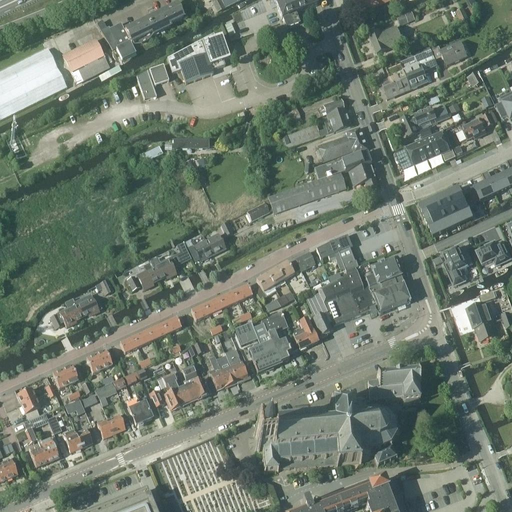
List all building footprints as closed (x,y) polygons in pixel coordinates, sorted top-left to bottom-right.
[(205,0),(210,0),(217,14),(236,4),(233,0),(202,0),(203,1),(205,0)] [(296,14),(315,7),(317,6),(314,0),(274,0),(282,20),(283,19),(286,30),(299,25),(296,14)] [(360,14),(393,0),(392,0),(362,0),(364,2),(357,5),(360,14)] [(157,16),(154,11),(149,14),(152,19),(125,32),(131,45),(152,35),(153,37),(171,28),(169,26),(183,20),(177,6),(157,16)] [(456,13),(461,25),(469,21),(463,9),(456,13)] [(407,15),(397,19),(400,27),(410,23),(407,15)] [(116,49),(122,61),(136,55),(123,30),(120,25),(116,27),(110,30),(109,29),(106,30),(101,23),(97,26),(112,51),(116,49)] [(230,37),(235,35),(231,24),(225,26),(230,37)] [(386,51),(403,44),(397,29),(380,36),(379,34),(370,38),(377,56),(387,52),(386,51)] [(225,67),(214,35),(168,60),(173,75),(181,72),(186,86),(213,76),(212,72),(225,67)] [(71,74),(103,58),(95,42),(63,58),(71,74)] [(431,52),(435,61),(443,58),(447,67),(467,58),(460,44),(440,52),(439,49),(431,52)] [(0,122),(67,89),(57,70),(47,50),(0,73),(0,122)] [(435,61),(431,52),(409,61),(420,87),(427,84),(422,73),(437,67),(435,62),(435,61)] [(420,87),(409,61),(379,73),(383,81),(382,82),(389,100),(410,92),(410,91),(420,87)] [(148,73),(147,73),(137,79),(145,101),(145,99),(156,97),(156,99),(157,99),(154,90),(155,87),(169,83),(164,67),(150,72),(150,73),(148,74),(148,73)] [(468,79),(473,88),(482,83),(477,74),(468,79)] [(511,95),(501,100),(503,104),(497,107),(502,119),(508,116),(511,122),(511,121),(511,95)] [(313,116),(315,120),(320,119),(323,118),(322,114),(325,113),(326,116),(344,110),(341,102),(323,108),(321,109),(322,113),(313,116)] [(449,108),(452,115),(460,111),(456,104),(449,108)] [(432,110),(415,117),(421,131),(437,123),(449,118),(447,112),(442,114),(435,117),(432,110)] [(344,111),(326,117),(328,123),(324,125),(326,130),(319,132),(321,138),(332,134),(332,135),(350,128),(344,111)] [(494,114),(489,116),(461,129),(467,142),(476,138),(477,139),(486,135),(484,131),(498,124),(494,114)] [(423,139),(432,135),(429,129),(422,133),(421,131),(415,117),(410,119),(401,122),(408,139),(417,135),(417,134),(420,133),(423,139)] [(282,139),(286,151),(319,139),(315,127),(282,139)] [(347,138),(318,148),(323,164),(353,154),(354,156),(366,151),(359,131),(346,135),(347,138)] [(445,133),(407,150),(414,168),(431,161),(442,156),(445,163),(455,159),(452,152),(449,153),(447,149),(451,147),(445,134),(445,133)] [(371,165),(367,154),(327,168),(326,166),(314,170),(319,182),(327,179),(327,181),(334,178),(340,176),(371,165)] [(482,203),(511,189),(511,161),(507,164),(511,173),(492,181),(488,173),(482,176),(486,184),(476,189),(468,193),(474,206),(482,203)] [(368,192),(377,188),(370,167),(349,175),(354,189),(365,185),(368,192)] [(340,176),(334,178),(339,193),(345,191),(340,176)] [(265,205),(247,214),(251,223),(273,213),(274,216),(339,193),(334,178),(327,181),(327,179),(319,182),(268,199),(269,201),(264,203),(265,205)] [(427,225),(433,238),(473,220),(459,190),(419,208),(425,221),(426,221),(427,225),(427,226),(427,225)] [(232,235),(227,225),(221,228),(226,238),(232,235)] [(206,243),(213,257),(226,251),(219,237),(206,243)] [(330,244),(316,251),(320,261),(338,254),(346,274),(357,270),(347,247),(350,246),(346,237),(330,244)] [(192,247),(188,250),(195,264),(199,262),(200,263),(213,257),(206,243),(193,250),(192,247)] [(492,248),(477,255),(482,267),(493,262),(496,268),(510,261),(502,243),(496,246),(494,243),(491,245),(492,248)] [(458,250),(443,257),(447,265),(444,267),(454,288),(465,283),(460,272),(467,269),(466,268),(473,266),(467,253),(461,256),(458,250)] [(177,258),(180,265),(191,259),(187,253),(177,258)] [(297,265),(300,271),(301,273),(315,267),(309,254),(295,261),(297,265)] [(379,316),(404,307),(409,305),(401,285),(396,287),(393,281),(405,276),(398,259),(370,270),(368,264),(357,270),(346,274),(347,277),(317,292),(334,327),(377,311),(379,316)] [(169,262),(160,266),(157,260),(150,263),(153,270),(159,282),(169,277),(170,279),(176,276),(169,262)] [(259,288),(254,291),(260,302),(276,293),(275,291),(285,284),(284,282),(294,276),(294,275),(300,271),(297,265),(290,268),(287,264),(256,282),(259,288)] [(159,282),(153,270),(146,273),(137,278),(144,292),(150,289),(149,287),(159,282)] [(132,293),(140,289),(134,279),(127,282),(132,293)] [(112,293),(107,283),(96,288),(98,293),(102,291),(105,297),(112,293)] [(233,294),(238,304),(252,298),(248,287),(233,294)] [(496,299),(495,299),(497,298),(496,294),(494,294),(493,293),(479,297),(482,304),(496,299)] [(219,300),(224,310),(238,304),(233,294),(219,300)] [(294,302),(290,294),(281,299),(286,307),(294,302)] [(97,302),(94,303),(92,299),(88,301),(86,299),(75,304),(77,309),(82,319),(92,314),(93,316),(99,313),(99,312),(102,310),(97,302)] [(286,307),(281,299),(273,304),(278,311),(286,307)] [(205,307),(210,317),(224,310),(219,300),(205,307)] [(82,319),(77,309),(75,304),(73,301),(65,305),(66,307),(67,307),(69,311),(57,317),(57,315),(56,316),(56,317),(57,317),(61,325),(64,324),(66,329),(73,326),(72,325),(82,319)] [(265,309),(269,316),(278,311),(273,304),(265,309)] [(484,328),(494,324),(492,318),(489,319),(485,306),(467,312),(474,331),(475,330),(484,328)] [(210,317),(205,307),(191,313),(196,323),(210,317)] [(260,348),(269,370),(280,366),(280,365),(289,362),(286,356),(290,354),(285,342),(278,345),(274,334),(287,329),(281,315),(261,323),(262,326),(253,330),(260,348)] [(332,333),(329,328),(324,315),(312,321),(320,338),(332,333)] [(506,330),(511,328),(511,323),(509,315),(502,318),(506,330)] [(56,330),(62,327),(61,325),(57,317),(56,317),(51,320),(56,330)] [(162,326),(167,336),(181,330),(176,320),(162,326)] [(299,352),(318,344),(307,321),(299,325),(301,328),(303,332),(299,334),(292,337),(299,352)] [(257,341),(253,330),(251,325),(251,324),(234,331),(241,348),(242,347),(241,345),(245,344),(246,346),(257,341)] [(484,328),(475,330),(480,344),(498,338),(494,324),(484,328)] [(148,333),(153,343),(167,336),(162,326),(148,333)] [(134,339),(139,349),(153,343),(148,333),(134,339)] [(228,333),(223,336),(225,342),(231,340),(228,333)] [(139,349),(134,339),(120,345),(125,356),(139,349)] [(204,354),(200,345),(193,348),(197,357),(204,354)] [(187,350),(190,360),(197,357),(193,348),(187,350)] [(260,348),(248,352),(252,360),(251,360),(257,375),(269,370),(260,348)] [(235,351),(225,355),(226,358),(237,384),(248,379),(241,364),(235,351)] [(96,357),(103,371),(112,367),(106,352),(96,357)] [(103,371),(96,357),(86,361),(93,376),(103,371)] [(226,358),(216,363),(219,369),(218,370),(219,372),(221,371),(222,373),(221,373),(227,388),(237,384),(226,358)] [(217,392),(227,388),(221,373),(222,373),(221,371),(219,372),(218,370),(219,369),(216,363),(215,359),(210,362),(214,372),(209,374),(217,392)] [(186,369),(200,400),(210,396),(203,380),(199,382),(192,367),(186,369)] [(62,372),(69,387),(78,382),(72,368),(62,372)] [(186,369),(181,372),(185,382),(181,384),(190,404),(192,404),(200,400),(186,369)] [(139,382),(146,379),(143,371),(135,375),(139,382)] [(69,387),(62,372),(53,376),(59,391),(69,387)] [(278,472),(278,471),(294,469),(294,471),(337,467),(337,466),(360,464),(360,463),(367,462),(372,455),(378,467),(396,459),(391,448),(390,447),(396,436),(395,423),(386,414),(384,403),(403,401),(403,403),(420,401),(419,389),(418,372),(377,376),(378,383),(367,384),(369,403),(361,404),(354,405),(353,403),(331,405),(332,413),(266,419),(262,424),(262,435),(256,435),(257,452),(262,451),(264,473),(278,472)] [(164,374),(160,376),(161,380),(162,380),(164,384),(169,396),(165,398),(171,413),(181,409),(169,382),(167,378),(166,378),(164,374)] [(125,379),(128,387),(139,382),(135,375),(125,379)] [(173,375),(167,378),(169,382),(181,409),(190,404),(181,384),(177,385),(174,379),(173,375)] [(117,391),(127,387),(123,380),(114,384),(117,391)] [(82,387),(86,396),(93,393),(88,384),(82,387)] [(114,388),(97,394),(103,408),(108,406),(105,399),(117,394),(114,388)] [(21,407),(36,400),(32,391),(17,397),(21,407)] [(155,410),(156,409),(163,407),(157,394),(150,397),(155,410)] [(93,397),(82,403),(85,409),(96,404),(93,397)] [(36,400),(21,407),(26,416),(40,410),(36,400)] [(136,403),(145,424),(152,420),(144,400),(136,403)] [(80,402),(65,408),(68,416),(76,413),(78,417),(85,414),(80,402)] [(145,424),(136,403),(127,407),(136,427),(145,424)] [(48,424),(47,422),(45,416),(24,425),(27,433),(33,431),(33,430),(48,424)] [(108,422),(114,436),(125,431),(119,417),(108,422)] [(47,422),(48,424),(54,436),(61,433),(55,419),(47,422)] [(114,436),(108,422),(97,426),(103,441),(114,436)] [(33,431),(27,433),(32,444),(38,442),(33,431)] [(75,435),(81,450),(92,446),(86,431),(75,435)] [(81,450),(75,435),(74,432),(63,436),(70,455),(81,450)] [(51,441),(40,446),(41,450),(47,464),(59,460),(51,441)] [(47,464),(41,450),(30,454),(36,469),(47,464)] [(0,466),(6,481),(18,477),(11,462),(0,466)] [(393,511),(385,491),(387,491),(383,481),(368,488),(311,510),(308,502),(302,504),(304,511),(393,511)] [(144,511),(142,508),(143,506),(144,504),(143,502),(141,501),(139,501),(110,511),(144,511)]
